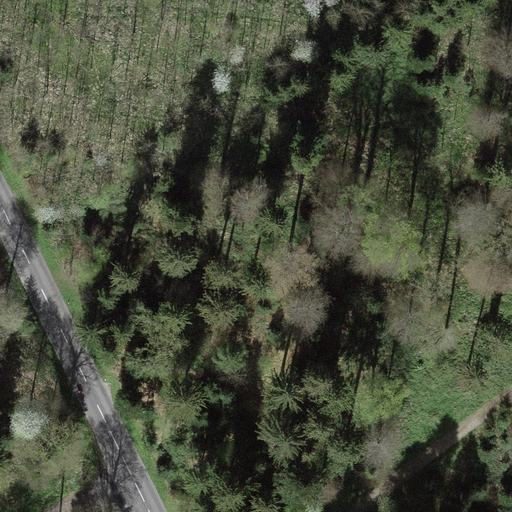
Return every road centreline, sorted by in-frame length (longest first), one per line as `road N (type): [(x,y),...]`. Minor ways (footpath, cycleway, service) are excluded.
road 1 (tertiary): [(0,209),(149,511)]
road 2 (track): [(334,511),(511,390)]
